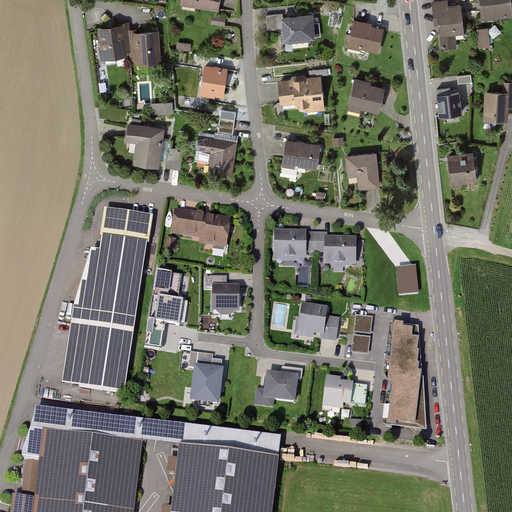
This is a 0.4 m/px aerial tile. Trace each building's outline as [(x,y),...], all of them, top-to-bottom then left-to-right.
[(468,25),(465,1),(447,3),(446,0),(434,0),(436,16),(439,15),(443,46),(460,44),(457,26),(468,25)] [(511,17),(511,7),(511,0),(480,0),(483,21),(511,17)] [(315,12),(281,16),(283,37),(317,34),(315,12)] [(352,19),(346,41),(379,48),(384,26),(352,19)] [(129,23),(98,25),(100,52),(131,51),(130,29),(129,23)] [(160,27),(130,29),(131,51),(131,57),(162,55),(160,27)] [(491,28),(478,29),(479,44),(492,44),(491,28)] [(205,62),(202,87),(225,90),(228,65),(205,62)] [(323,77),(279,80),(280,102),(298,101),(298,106),(324,104),(323,77)] [(354,80),(349,100),(381,109),(387,88),(354,80)] [(503,95),(484,94),(484,121),(507,121),(507,108),(511,107),(511,85),(504,85),(503,95)] [(462,114),(460,96),(437,98),(438,116),(462,114)] [(171,104),(151,105),(152,114),(172,113),(171,104)] [(164,131),(128,125),(125,143),(135,145),(132,163),(157,168),(164,131)] [(322,142),(287,137),(284,160),(319,165),(322,142)] [(238,145),(198,138),(197,150),(212,152),(208,176),(233,180),(238,145)] [(378,150),(348,152),(349,172),(360,172),(361,183),(381,182),(378,150)] [(184,153),(171,151),(168,153),(166,166),(181,168),(184,153)] [(450,154),(452,181),(478,178),(475,152),(450,154)] [(231,223),(176,214),(172,235),(227,244),(231,223)] [(144,327),(156,224),(106,217),(100,258),(92,257),(75,318),(144,327)] [(316,233),(274,232),(274,257),(305,258),(305,253),(316,254),(316,233)] [(316,233),(316,254),(327,254),(327,264),(359,265),(359,239),(328,238),(328,233),(316,233)] [(416,265),(397,267),(400,294),(419,292),(416,265)] [(159,269),(154,295),(173,298),(176,283),(181,284),(183,274),(159,269)] [(240,309),(241,286),(212,286),(212,309),(240,309)] [(161,298),(156,324),(180,329),(185,303),(161,298)] [(327,310),(301,306),(297,334),(337,341),(340,319),(326,317),(327,310)] [(373,319),(356,316),(354,331),(370,333),(373,319)] [(144,327),(75,318),(65,394),(135,403),(144,327)] [(419,326),(398,322),(385,424),(427,429),(419,326)] [(371,339),(354,336),(352,351),(369,354),(371,339)] [(213,355),(191,352),(189,364),(212,366),(213,355)] [(224,368),(195,364),(190,400),(219,404),(224,368)] [(299,375),(268,371),(264,398),(295,403),(299,375)] [(326,384),(324,406),(348,409),(350,386),(326,384)] [(133,511),(142,444),(32,431),(24,455),(37,456),(36,464),(27,463),(22,498),(15,498),(13,511),(133,511)] [(272,511),(279,460),(179,448),(171,511),(272,511)]
